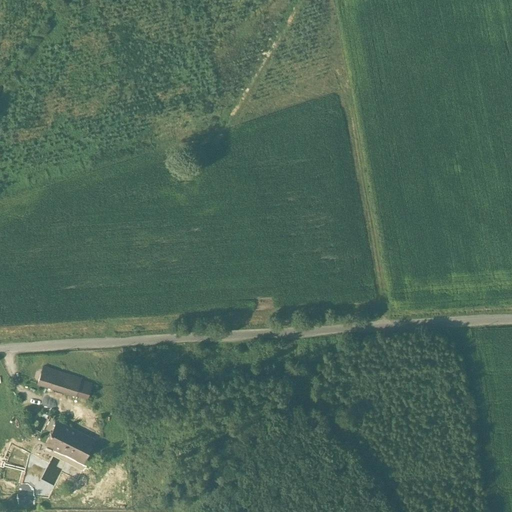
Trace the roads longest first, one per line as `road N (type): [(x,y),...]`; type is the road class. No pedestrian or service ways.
road 1 (unclassified): [(0,350),(511,319)]
road 2 (track): [(294,331),(291,383),(234,426),(191,511)]
